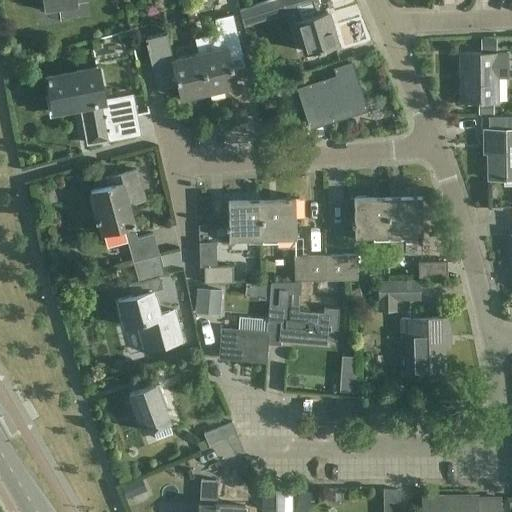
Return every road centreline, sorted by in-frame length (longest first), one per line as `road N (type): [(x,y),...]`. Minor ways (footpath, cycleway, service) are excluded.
road 1 (residential): [(247,447),(500,447),(492,342)]
road 2 (residential): [(171,168),(436,147)]
road 3 (residential): [(492,342),(436,147)]
road 4 (residential): [(436,147),(384,30)]
road 5 (residential): [(384,30),(511,19)]
